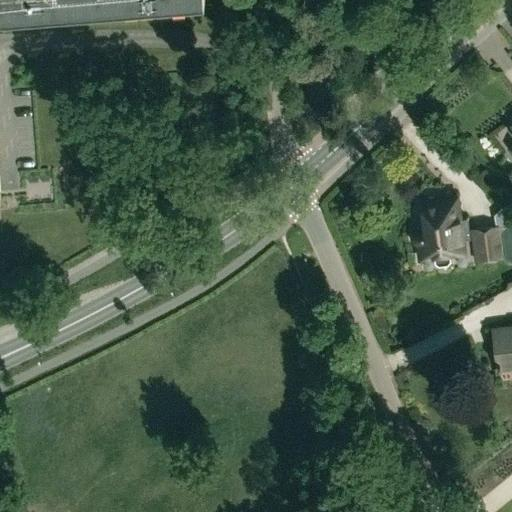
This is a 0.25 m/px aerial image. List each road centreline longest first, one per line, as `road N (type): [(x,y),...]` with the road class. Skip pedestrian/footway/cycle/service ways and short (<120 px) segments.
road 1 (unclassified): [(436,511),(296,184)]
road 2 (secondary): [(62,328),(168,274),(296,184)]
road 3 (secondary): [(296,184),(489,0)]
road 4 (residential): [(296,184),(272,0)]
